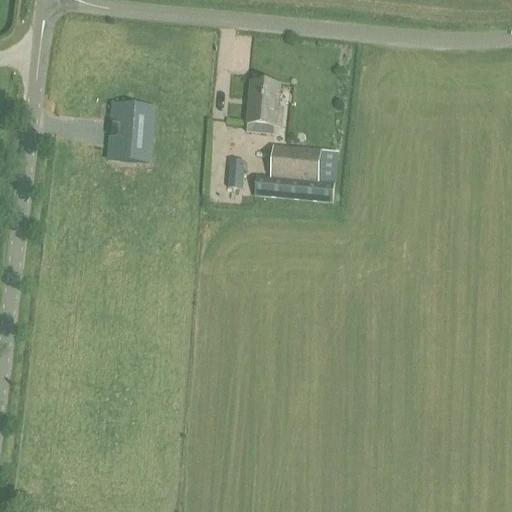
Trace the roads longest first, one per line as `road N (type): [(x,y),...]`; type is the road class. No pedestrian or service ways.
road 1 (unclassified): [(511,39),(481,43),(66,0)]
road 2 (unclassified): [(0,402),(46,0)]
